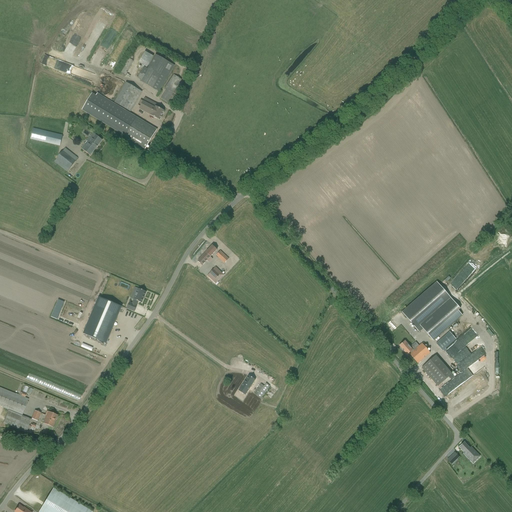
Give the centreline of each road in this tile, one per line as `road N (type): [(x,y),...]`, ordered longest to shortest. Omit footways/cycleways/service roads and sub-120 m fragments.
road 1 (unclassified): [(391,511),(456,438),(453,430),(248,186)]
road 2 (unclassified): [(0,506),(68,428),(190,241),(238,195)]
road 3 (unclassified): [(248,186),(374,91),(471,0)]
road 4 (unclassified): [(238,195),(161,151),(137,181),(89,159)]
